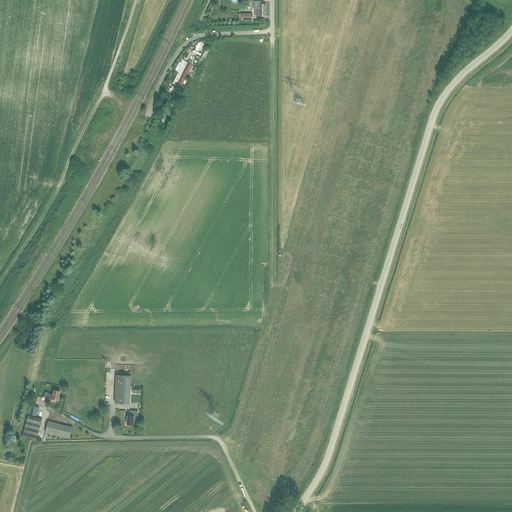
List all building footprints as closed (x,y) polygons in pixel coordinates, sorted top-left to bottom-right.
[(262,1),(254,1),(254,9),(255,9),(255,16),(260,16),(266,16),(266,4),(262,4),(262,1)] [(202,42),(198,42),(194,52),(197,54),(202,42)] [(178,72),(186,76),(192,65),(184,61),(178,72)] [(179,90),(180,87),(181,87),(186,76),(178,72),(173,84),(176,85),(175,88),(179,90)] [(131,375),(130,375),(131,372),(117,371),(117,375),(116,375),(115,403),(129,404),(131,375)] [(49,393),(46,392),(45,395),(48,396),(48,397),(52,398),(52,399),(58,400),(60,391),(54,390),(53,394),(49,393)] [(32,405),(30,414),(37,416),(39,407),(32,405)] [(138,411),(131,411),(131,416),(127,416),(127,424),(134,425),(134,420),(138,420),(138,411)] [(36,441),(42,419),(28,415),(22,437),(36,441)] [(48,421),(45,433),(69,439),(72,427),(48,421)]
